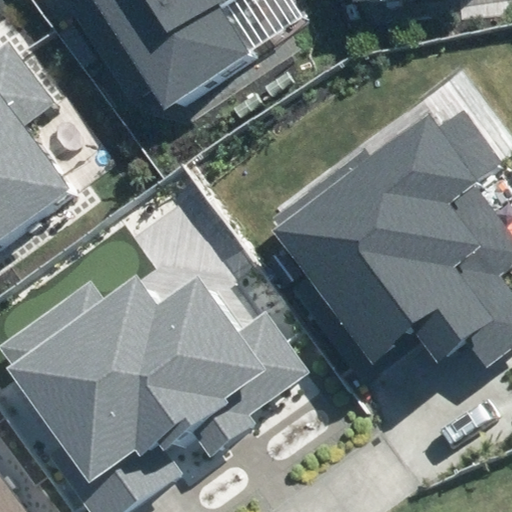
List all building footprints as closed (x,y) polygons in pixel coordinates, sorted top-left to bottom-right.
[(164,109),(249,58),(216,4),(221,0),(65,0),(136,113),(158,100),(164,109)] [(0,240),(70,187),(22,125),(52,102),(6,42),(0,46),(0,240)] [(260,226),(373,376),(416,344),(432,365),(462,342),(487,375),(511,356),(511,284),(503,272),(511,265),(511,239),(475,191),(511,163),(511,160),(471,106),(438,130),(427,114),(371,156),(365,148),(260,226)] [(48,451),(89,511),(126,511),(182,474),(165,451),(193,432),(211,458),(257,427),(249,415),(314,371),(272,310),(237,334),(197,277),(155,305),(138,280),(104,303),(89,282),(0,342),(0,347),(64,441),(48,451)] [(0,511),(25,511),(0,478),(0,511)]
